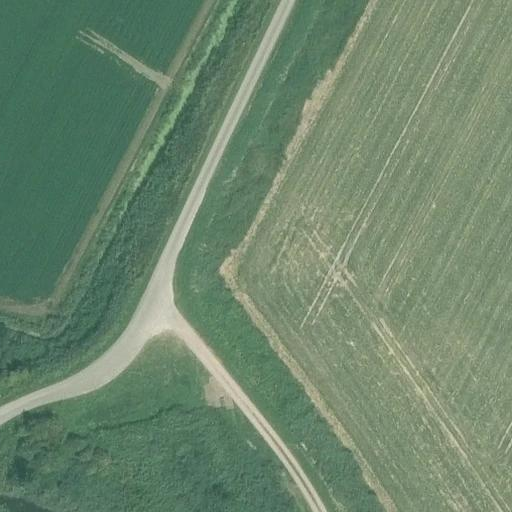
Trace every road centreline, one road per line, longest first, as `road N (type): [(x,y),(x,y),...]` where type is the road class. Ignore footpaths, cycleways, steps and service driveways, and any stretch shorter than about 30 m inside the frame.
road 1 (unclassified): [(150,303),(287,0)]
road 2 (unclassified): [(313,511),(286,458),(194,338),(150,303)]
road 3 (unclassified): [(0,416),(123,356),(150,303)]
